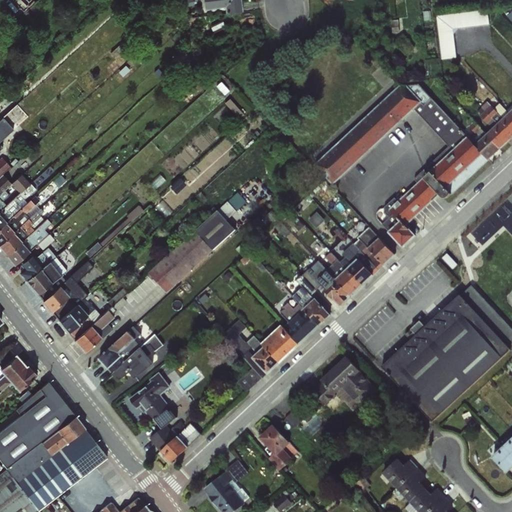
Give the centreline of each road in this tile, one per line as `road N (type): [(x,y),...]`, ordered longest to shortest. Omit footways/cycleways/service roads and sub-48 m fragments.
road 1 (residential): [(511,171),(158,498)]
road 2 (tertiary): [(0,295),(158,498)]
